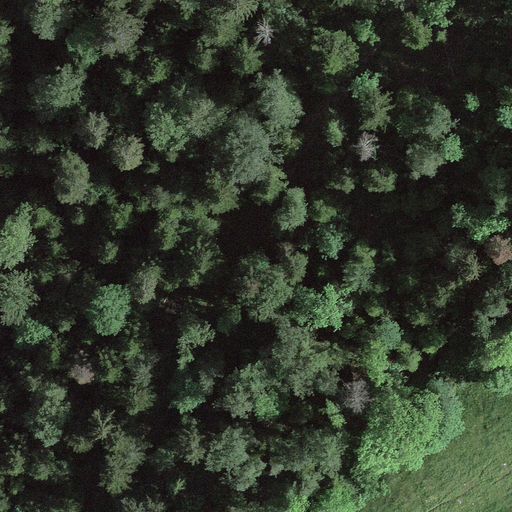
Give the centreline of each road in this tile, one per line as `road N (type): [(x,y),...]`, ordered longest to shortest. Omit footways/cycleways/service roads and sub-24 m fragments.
road 1 (track): [(206,316),(318,118),(407,0)]
road 2 (track): [(206,316),(88,511)]
